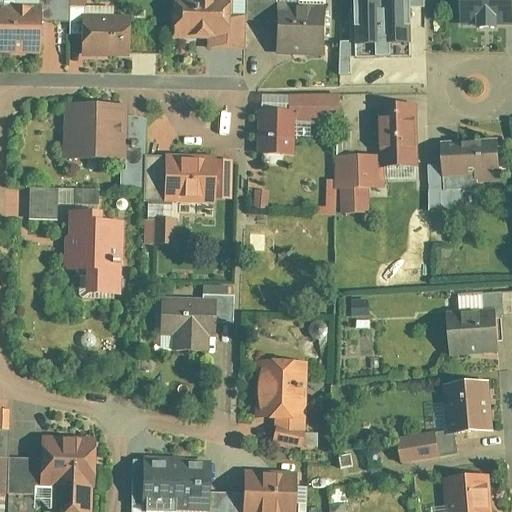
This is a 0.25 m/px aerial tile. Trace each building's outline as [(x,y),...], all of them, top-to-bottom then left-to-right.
[(71,24),(71,0),(44,0),(44,8),(44,23),(71,24)] [(248,16),(234,16),(234,0),(176,0),(175,39),(212,40),(211,49),(247,50),(248,16)] [(281,0),(252,0),(252,19),(281,20),(281,8),(281,0)] [(412,60),(410,0),(354,0),(357,61),(412,60)] [(511,0),(462,0),(463,31),(511,29),(511,0)] [(44,8),(0,6),(0,53),(43,55),(44,23),(44,8)] [(331,9),(281,8),(281,20),(280,56),(330,57),(331,9)] [(133,17),(85,15),(84,56),(132,58),(133,17)] [(349,77),(349,44),(337,44),(337,77),(349,77)] [(294,121),(343,121),(343,99),(294,99),(294,115),(294,121)] [(129,107),(68,105),(66,158),(127,160),(128,118),(129,107)] [(419,172),(418,110),(380,111),(381,159),(381,172),(419,172)] [(294,115),(260,115),(260,155),(294,155),(294,121),(294,115)] [(126,187),(147,187),(148,157),(149,119),(128,118),(127,160),(126,187)] [(448,171),(449,187),(481,186),(502,185),(501,137),(447,138),(448,171)] [(147,200),(167,201),(168,157),(148,157),(147,187),(147,200)] [(220,159),(168,157),(167,201),(219,202),(219,196),(220,163),(220,159)] [(381,159),(337,160),(339,223),(369,222),(369,195),(382,195),(381,172),(381,159)] [(220,163),(219,196),(237,197),(238,164),(220,163)] [(481,186),(449,187),(448,171),(428,171),(428,188),(429,214),(449,213),(481,212),(481,186)] [(109,213),(73,212),(70,269),(92,270),(91,296),(125,297),(128,222),(108,221),(109,213)] [(181,220),(150,219),(149,246),(180,247),(181,220)] [(236,325),(237,296),(206,294),(206,299),(219,300),(218,324),(236,325)] [(206,299),(165,298),(164,335),(178,336),(212,337),(218,337),(218,324),(219,300),(206,299)] [(447,319),(450,365),(497,362),(494,316),(447,319)] [(212,337),(178,336),(177,351),(212,351),(212,337)] [(309,362),(259,361),(257,418),(278,419),(307,420),(309,362)] [(492,436),(488,389),(441,393),(444,440),(492,436)] [(0,495),(11,496),(11,412),(0,411),(0,495)] [(307,420),(278,419),(277,443),(307,450),(307,420)] [(99,440),(46,437),(45,461),(44,486),(39,486),(38,497),(38,507),(56,508),(55,511),(91,511),(92,489),(99,489),(101,449),(98,448),(99,440)] [(435,437),(399,443),(403,467),(439,460),(435,437)] [(214,460),(149,458),(149,464),(147,505),(146,511),(211,511),(213,494),(214,460)] [(45,461),(14,460),(13,496),(38,497),(39,486),(44,486),(45,461)] [(135,504),(147,505),(149,464),(137,463),(135,504)] [(297,511),(299,474),(248,471),(247,495),(246,511),(297,511)] [(497,511),(493,478),(441,486),(444,511),(497,511)] [(246,511),(247,495),(213,494),(211,511),(246,511)]
